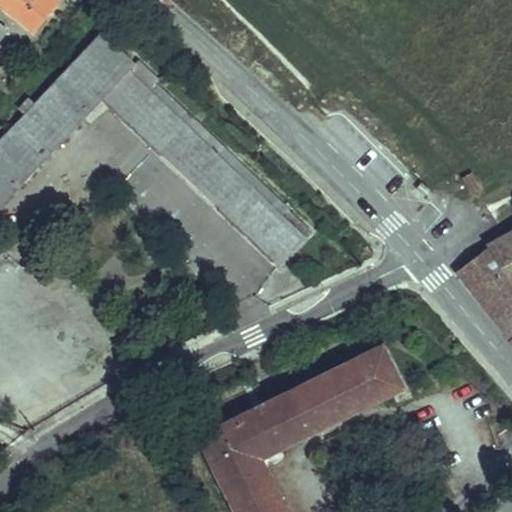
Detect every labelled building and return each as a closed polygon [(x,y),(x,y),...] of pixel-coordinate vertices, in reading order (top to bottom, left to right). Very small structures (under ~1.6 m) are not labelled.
[(0,112),(0,186),(14,167),(80,76),(142,131),(177,92),(76,1),(31,67),(0,112)] [(177,92),(142,131),(197,181),(232,142),(219,129),(210,138),(182,113),(190,103),(177,92)] [(190,103),(182,113),(210,138),(219,129),(190,103)] [(232,142),(197,181),(262,239),(296,199),(232,142)] [(482,189),(472,174),(464,178),(474,194),(482,189)] [(511,215),(489,228),(511,260),(511,215)] [(511,260),(489,228),(459,248),(511,316),(511,260)] [(379,322),(201,427),(251,511),(305,511),(265,446),(394,368),(388,357),(398,353),(379,322)]
